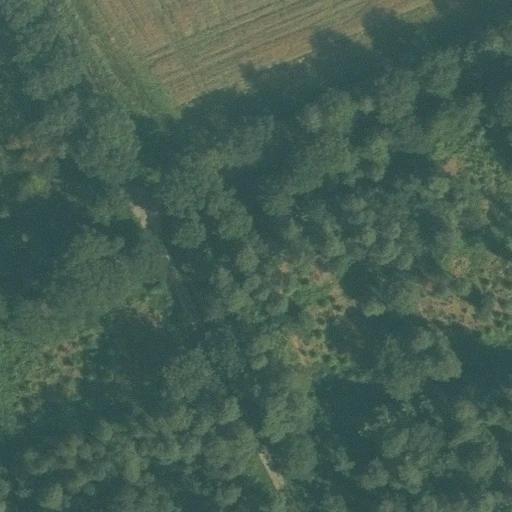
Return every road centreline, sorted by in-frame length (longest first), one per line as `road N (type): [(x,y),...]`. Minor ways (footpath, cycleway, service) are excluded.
road 1 (unclassified): [(151,212),(511,67)]
road 2 (unclassified): [(151,212),(299,511)]
road 3 (unclassified): [(16,0),(151,212)]
